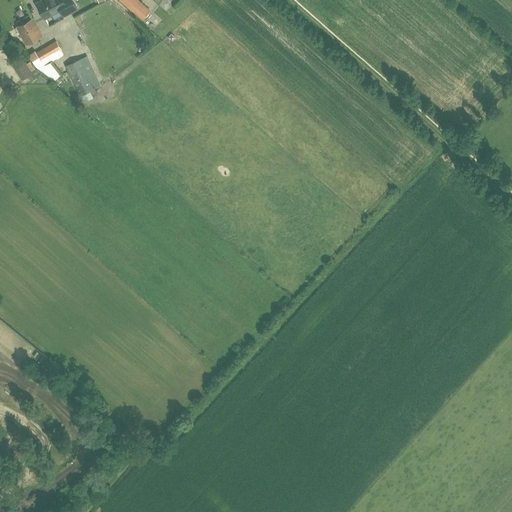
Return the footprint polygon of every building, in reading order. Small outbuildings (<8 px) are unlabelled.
[(63,16),(77,9),(72,0),(42,0),(37,3),(45,18),(60,10),(63,16)] [(138,0),(119,0),(142,20),(151,10),(138,0)] [(179,0),(176,2),(180,8),(191,2),(189,0),(179,0)] [(25,45),(43,36),(34,17),(16,26),(25,45)] [(31,61),(53,81),(53,80),(53,79),(54,80),(56,78),(56,79),(62,73),(56,67),(58,65),(56,60),(63,55),(60,50),(61,50),(56,41),(36,52),(35,51),(29,55),(32,60),(31,61)] [(79,96),(99,87),(84,57),(65,66),(79,96)] [(53,81),(31,61),(27,64),(25,61),(14,69),(22,80),(29,76),(32,81),(38,77),(49,86),(53,81)]
